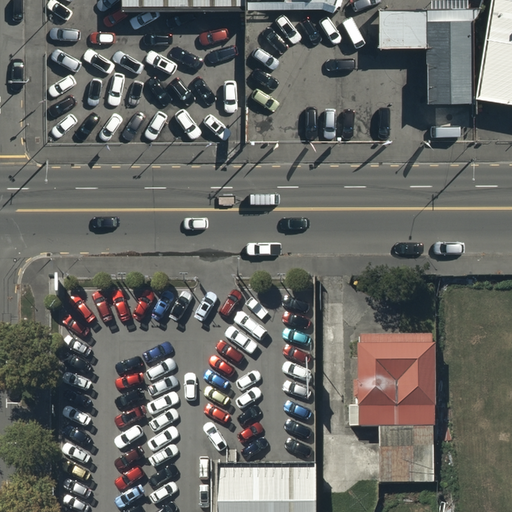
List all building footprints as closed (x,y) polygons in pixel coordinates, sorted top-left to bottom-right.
[(244,0),(124,0),(125,10),(245,9),(244,0)] [(511,0),(492,0),(477,102),(511,106),(511,0)] [(483,12),(380,12),(380,52),(426,52),(426,110),(472,111),(472,27),(483,12)] [(380,478),(430,478),(430,341),(357,341),(357,422),(379,422),(380,478)] [(313,511),(313,476),(222,477),(222,511),(313,511)]
